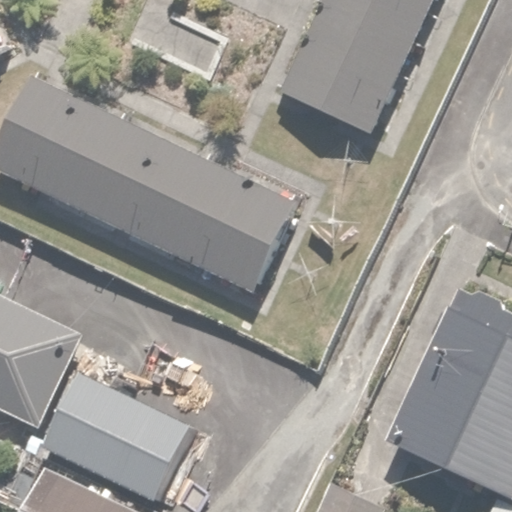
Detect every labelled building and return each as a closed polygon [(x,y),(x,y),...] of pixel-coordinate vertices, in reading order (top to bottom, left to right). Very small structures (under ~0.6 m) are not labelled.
[(331,0),(290,84),(374,126),(437,0),(331,0)] [(0,2),(0,50),(19,42),(0,2)] [(48,72),(3,163),(265,292),(310,201),(48,72)] [(0,401),(50,425),(96,328),(7,286),(12,277),(0,271),(0,401)] [(511,326),(464,304),(402,436),(511,487),(511,326)] [(203,426),(92,372),(57,443),(168,497),(203,426)] [(150,511),(54,466),(32,511),(150,511)] [(390,511),(392,509),(340,486),(328,511),(390,511)]
